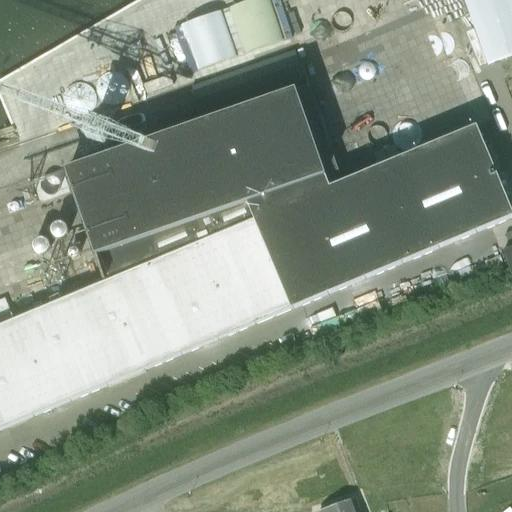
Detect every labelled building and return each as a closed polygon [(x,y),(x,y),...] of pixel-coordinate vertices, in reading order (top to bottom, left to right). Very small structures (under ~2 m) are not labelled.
[(511,0),(464,0),(488,64),(511,55),(511,0)] [(202,116),(304,80),(294,51),(192,87),(202,116)] [(292,310),(511,218),(511,211),(477,127),(342,184),(309,88),(68,171),(98,256),(100,255),(110,281),(0,326),(0,430),(292,309),(292,310)] [(510,271),(511,269),(511,249),(503,252),(510,271)] [(5,300),(0,301),(0,324),(12,319),(5,300)] [(360,511),(356,499),(320,511),(360,511)]
